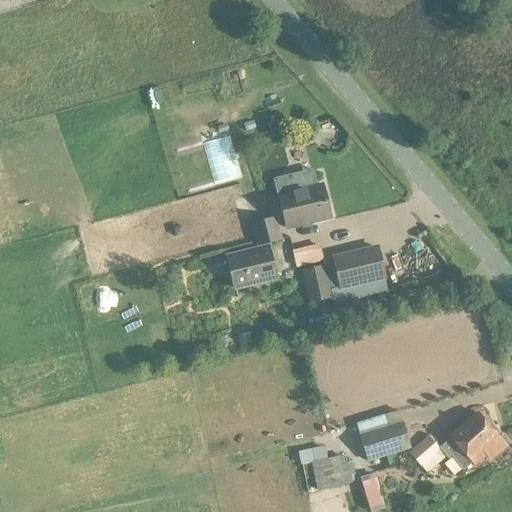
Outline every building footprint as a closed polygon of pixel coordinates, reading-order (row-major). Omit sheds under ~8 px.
[(292,176),(276,180),(287,228),(329,218),(322,186),(296,192),(292,176)] [(384,216),(345,224),(348,236),(387,227),(384,216)] [(282,240),(275,217),(252,223),(258,246),(282,240)] [(432,228),(452,251),(461,243),(441,220),(432,228)] [(409,231),(426,244),(433,235),(416,221),(409,231)] [(325,261),(332,291),(337,289),(339,300),(386,289),(384,277),(385,277),(378,247),(323,261),(319,245),(292,251),(296,267),(323,261),(325,261)] [(227,258),(235,289),(276,279),(268,248),(227,258)] [(331,291),(332,291),(325,261),(323,261),(325,266),(301,272),(308,304),(333,298),(331,291)] [(367,462),(411,450),(399,411),(356,424),(367,462)] [(484,417),(481,417),(478,414),(451,437),(452,438),(443,445),(463,470),(473,462),(475,465),(488,454),(485,450),(499,437),(488,425),(488,422),(484,417)] [(439,449),(429,436),(409,452),(426,473),(446,457),(439,449)] [(344,485),(336,457),(312,463),(318,492),(344,485)] [(376,511),(385,510),(375,476),(363,479),(373,511),(376,511)]
